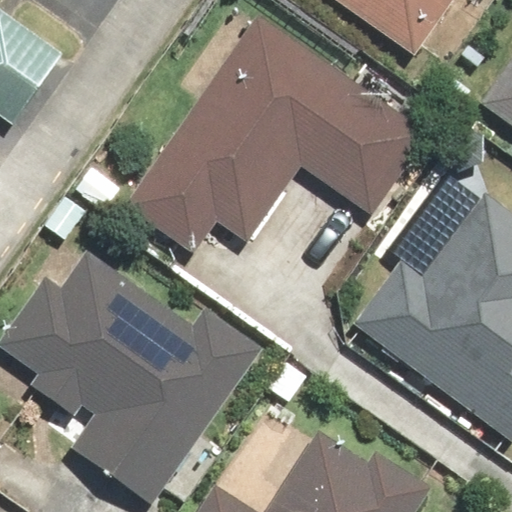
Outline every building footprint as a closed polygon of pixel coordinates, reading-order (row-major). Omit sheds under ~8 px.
[(335,0),(419,55),(455,0),(335,0)] [(0,122),(14,133),(71,58),(0,4),(0,122)] [(432,127),(259,14),(129,210),(198,254),(220,220),(254,242),(302,169),(373,216),(432,127)] [(511,62),(484,102),(511,121),(511,62)] [(407,261),(360,324),(511,438),(511,208),(490,192),(427,276),(407,261)] [(157,503),(264,348),(207,309),(196,324),(91,253),(67,288),(50,276),(3,345),(42,372),(34,383),(80,414),(85,407),(98,416),(76,448),(157,503)] [(255,511),(219,488),(202,511),(422,511),(438,488),(377,448),(369,460),(322,429),(266,511),(255,511)]
